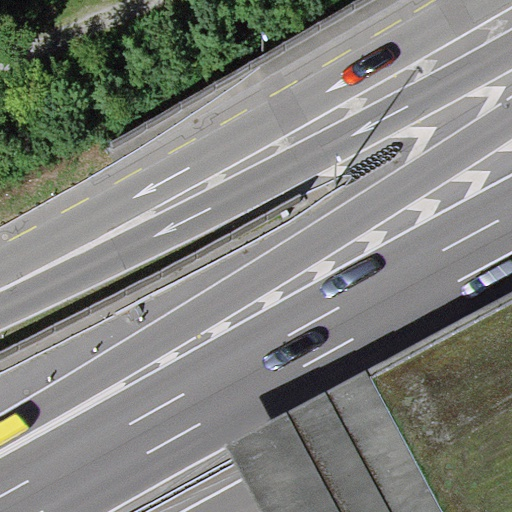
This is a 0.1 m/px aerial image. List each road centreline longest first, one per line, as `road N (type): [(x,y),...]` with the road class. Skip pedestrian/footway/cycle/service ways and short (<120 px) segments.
road 1 (motorway): [(511,119),(0,433)]
road 2 (motorway): [(511,234),(6,511)]
road 3 (primary): [(511,49),(120,254),(0,302)]
road 4 (motorway): [(484,0),(0,273)]
road 5 (motorway): [(287,511),(511,397)]
road 6 (motorway): [(418,511),(511,426)]
